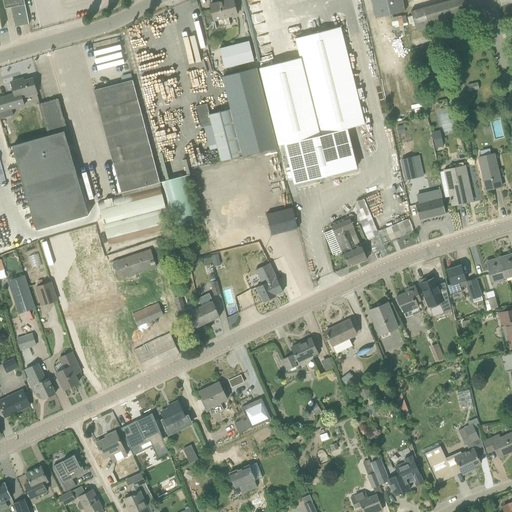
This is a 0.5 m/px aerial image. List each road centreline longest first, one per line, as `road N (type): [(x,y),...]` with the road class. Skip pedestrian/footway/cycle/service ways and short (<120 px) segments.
road 1 (tertiary): [(70,416),(389,265),(511,224)]
road 2 (unclassified): [(0,58),(117,22),(155,0)]
